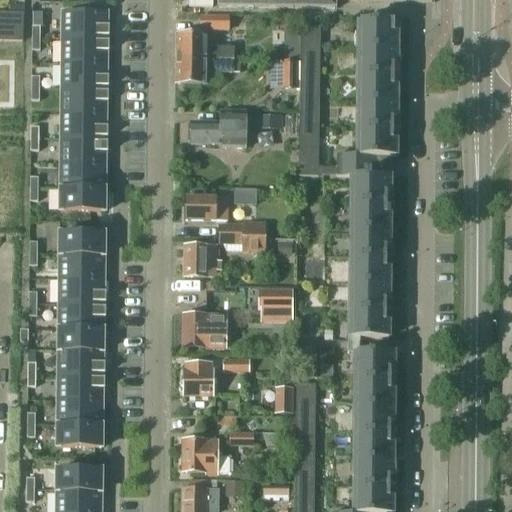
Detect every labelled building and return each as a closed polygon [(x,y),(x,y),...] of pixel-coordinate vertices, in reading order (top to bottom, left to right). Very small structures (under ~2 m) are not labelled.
[(217,0),(217,9),(336,10),(336,3),(335,0),(217,0)] [(0,41),(23,43),(23,14),(0,13),(0,41)] [(106,41),(106,38),(108,39),(108,29),(106,29),(106,15),(62,14),(62,41),(106,41)] [(393,34),(393,22),(362,22),(360,156),(336,156),(336,178),(355,178),(353,339),(387,339),(387,324),(384,324),(384,302),(387,302),(388,270),(385,270),(385,248),(388,247),(389,216),(385,216),(386,194),(389,194),(389,177),(384,177),(384,169),(381,166),(381,157),(395,157),(395,140),(392,140),(392,119),(395,119),(396,87),(392,87),(392,65),(396,65),(396,33),(393,34)] [(245,37),(245,24),(221,24),(220,36),(245,37)] [(39,40),(39,28),(31,28),(31,40),(39,40)] [(312,177),(314,28),(300,28),(300,47),(300,61),(298,177),(312,177)] [(176,36),(175,61),(232,61),(232,50),(205,50),(206,37),(176,36)] [(39,40),(31,40),(31,52),(39,53),(39,40)] [(106,67),(106,54),(108,54),(108,44),(106,44),(106,41),(62,41),(61,66),(106,67)] [(300,47),(285,47),(285,61),(300,61),(300,47)] [(216,62),(216,61),(175,61),(175,86),(205,86),(205,74),(231,75),(231,62),(216,62)] [(297,65),(283,64),(283,91),(297,91),(297,65)] [(105,92),(105,89),(107,89),(108,80),(105,80),(106,67),(61,66),(61,91),(105,92)] [(39,91),(39,79),(31,79),(30,91),(39,91)] [(39,91),(30,91),(30,103),(39,103),(39,91)] [(61,116),(105,117),(105,104),(107,104),(107,94),(105,94),(105,92),(61,91),(61,116)] [(246,151),(246,113),(219,113),(219,126),(189,125),(189,126),(187,128),(187,143),(189,145),(189,146),(220,147),(220,151),(246,151)] [(105,117),(61,116),(60,141),(104,142),(104,139),(107,139),(107,130),(105,130),(105,117)] [(280,119),(256,119),(256,131),(280,131),(280,119)] [(30,141),(38,141),(38,129),(30,129),(30,141)] [(38,141),(30,141),(30,153),(38,153),(38,141)] [(104,142),(60,141),(60,167),(104,167),(104,154),(106,154),(107,145),(104,145),(104,142)] [(104,167),(60,167),(60,191),(59,191),(59,192),(104,192),(104,191),(104,167)] [(29,191),(37,192),(38,179),(29,179),(29,191)] [(37,192),(29,191),(29,204),(37,204),(37,192)] [(104,192),(59,192),(59,213),(104,214),(104,192)] [(227,223),(227,199),(185,198),(185,223),(227,223)] [(219,242),(264,242),(265,225),(242,225),(242,227),(218,227),(219,242)] [(103,257),(104,236),(59,235),(58,257),(103,257)] [(264,254),(264,242),(219,242),(241,242),(241,254),(264,254)] [(28,256),(37,256),(37,244),(28,244),(28,256)] [(290,244),(279,244),(279,254),(290,254),(290,244)] [(215,280),(215,273),(219,273),(219,263),(215,263),(215,248),(184,248),(183,279),(215,280)] [(37,256),(28,256),(28,268),(36,268),(37,256)] [(59,282),(103,282),(103,258),(103,257),(58,257),(59,257),(59,282)] [(103,282),(59,282),(58,307),(102,307),(102,305),(105,305),(105,295),(103,295),(103,282)] [(36,307),(36,295),(28,294),(28,307),(36,307)] [(289,295),(261,295),(261,310),(289,310),(289,295)] [(36,307),(28,307),(28,319),(36,319),(36,307)] [(102,307),(58,307),(58,331),(57,331),(57,332),(102,333),(102,332),(102,320),(104,320),(105,310),(102,310),(102,307)] [(225,351),(225,318),(183,317),(182,350),(225,351)] [(19,344),(27,344),(28,332),(19,332),(19,344)] [(102,353),(102,333),(57,332),(57,353),(102,353)] [(57,353),(58,353),(57,378),(101,378),(101,375),(104,375),(104,366),(102,366),(102,354),(102,353),(57,353)] [(390,511),(391,500),(387,500),(387,477),(391,477),(391,446),(388,446),(388,424),(392,424),(392,392),(388,392),(389,370),(392,370),(392,354),(358,353),(355,511),(390,511)] [(239,362),(222,362),(222,375),(239,376),(239,362)] [(213,400),(213,371),(211,371),(211,365),(184,365),(184,371),(182,371),(181,399),(213,400)] [(27,378),(35,378),(35,366),(27,366),(27,378)] [(35,378),(27,378),(27,389),(35,389),(35,378)] [(57,403),(101,403),(101,391),(103,391),(104,381),(101,381),(101,378),(57,378),(57,403)] [(307,511),(309,386),(296,386),(293,511),(307,511)] [(275,416),(292,416),(292,391),(275,391),(275,416)] [(101,403),(57,403),(57,427),(56,427),(56,428),(101,429),(101,428),(101,403)] [(26,428),(34,428),(34,416),(26,416),(26,428)] [(34,428),(26,428),(26,440),(34,440),(34,428)] [(56,428),(56,450),(101,450),(101,429),(56,428)] [(252,436),(228,436),(228,448),(252,448),(252,436)] [(204,477),(216,477),(216,475),(226,476),(228,474),(228,462),(226,460),(216,460),(217,443),(182,442),(181,475),(204,475),(204,477)] [(100,493),(101,472),(56,471),(55,493),(100,493)] [(25,492),(34,492),(34,480),(25,480),(25,492)] [(215,492),(215,483),(187,483),(188,492),(181,492),(180,511),(216,511),(217,492),(215,492)] [(241,484),(225,484),(225,495),(241,495),(241,484)] [(288,490),(263,490),(263,503),(268,504),(268,500),(273,500),(273,504),(278,504),(278,500),(283,500),(283,504),(289,504),(289,500),(288,500),(288,490)] [(25,492),(25,504),(33,504),(34,492),(25,492)] [(55,493),(55,494),(56,494),(55,511),(99,511),(100,494),(100,493),(55,493)]
